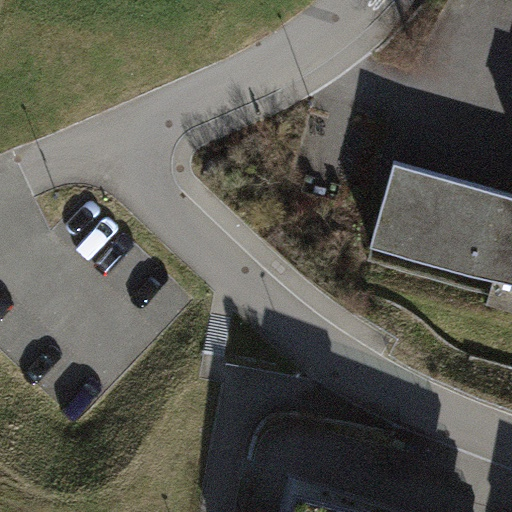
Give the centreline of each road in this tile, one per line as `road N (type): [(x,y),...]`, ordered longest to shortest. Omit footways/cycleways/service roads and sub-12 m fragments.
road 1 (residential): [(114,137),(142,184),(349,369),(511,447)]
road 2 (residential): [(356,0),(336,22),(238,83),(114,137)]
road 3 (track): [(219,511),(242,395),(267,389),(329,398),(349,369)]
road 4 (residential): [(114,137),(25,173),(0,214),(17,251)]
